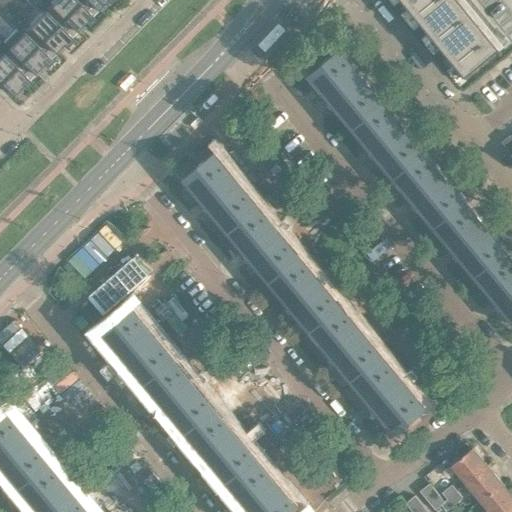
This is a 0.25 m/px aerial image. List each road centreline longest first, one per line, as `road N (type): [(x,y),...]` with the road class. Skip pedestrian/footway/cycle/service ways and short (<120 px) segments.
road 1 (residential): [(511,376),(240,40)]
road 2 (residential): [(110,168),(379,482)]
road 3 (residential): [(201,511),(0,269)]
road 4 (residential): [(0,142),(146,0)]
road 5 (secondary): [(110,168),(240,40)]
road 6 (residential): [(477,133),(361,0)]
road 7 (secondary): [(0,266),(110,168)]
